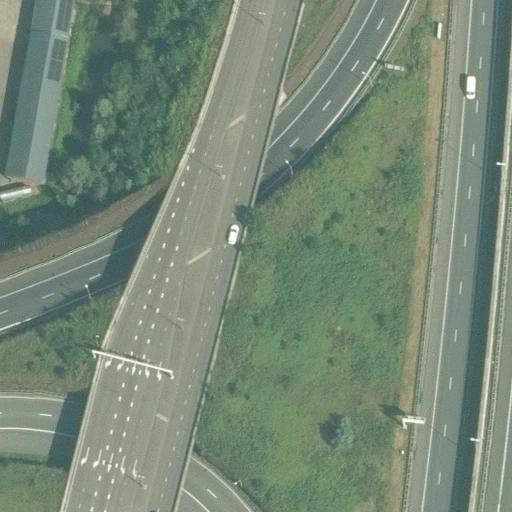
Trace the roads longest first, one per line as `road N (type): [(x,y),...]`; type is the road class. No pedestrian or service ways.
road 1 (secondary): [(253,0),(122,401),(94,511)]
road 2 (secondary): [(158,511),(287,0)]
road 3 (motorway): [(480,0),(461,291),(433,511)]
road 4 (motorway): [(389,0),(320,108),(208,213),(128,257),(0,309)]
road 5 (motorway): [(0,410),(63,414),(138,440),(229,511)]
